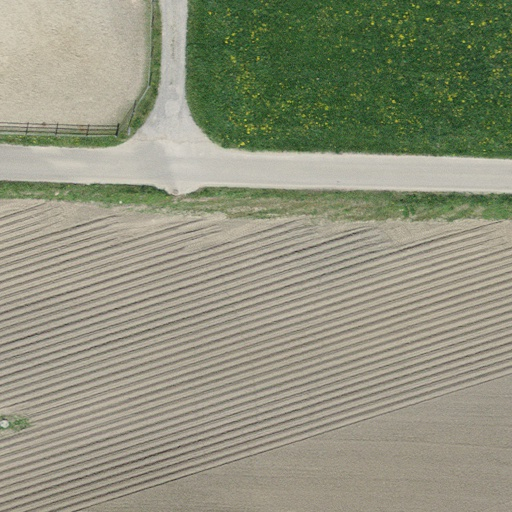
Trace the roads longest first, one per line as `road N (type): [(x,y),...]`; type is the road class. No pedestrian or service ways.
road 1 (unclassified): [(511,180),(0,162)]
road 2 (track): [(182,0),(180,169)]
